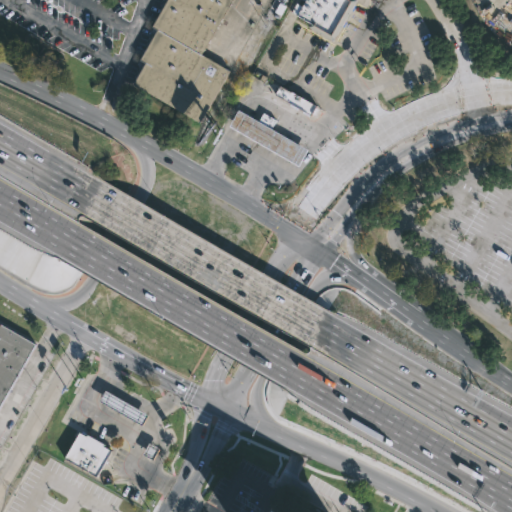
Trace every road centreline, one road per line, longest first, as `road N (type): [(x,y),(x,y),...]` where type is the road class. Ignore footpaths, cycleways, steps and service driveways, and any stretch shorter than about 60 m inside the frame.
road 1 (motorway): [(51,228),(316,380)]
road 2 (motorway): [(328,332),(80,189)]
road 3 (secondary): [(244,204),(0,72)]
road 4 (secondary): [(0,279),(45,302),(78,296),(147,185),(149,159),(140,142)]
road 5 (secondary): [(327,181),(214,369),(206,400)]
road 6 (secondary): [(231,411),(319,250),(351,213)]
road 7 (secondary): [(231,411),(437,511)]
road 8 (secondary): [(364,276),(327,279),(309,290),(255,385),(257,408),(276,433)]
road 9 (secondary): [(511,87),(446,96),(389,121),(327,181)]
road 10 (motorway): [(511,433),(328,332)]
road 11 (secondary): [(351,213),(428,144),(511,123)]
road 12 (motorway): [(316,380),(447,457)]
road 13 (secondary): [(0,282),(123,360)]
